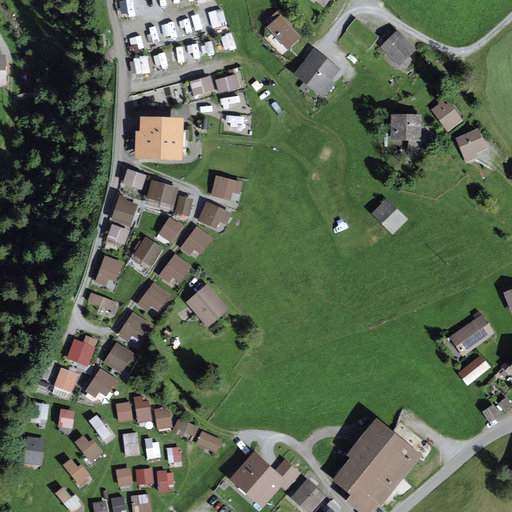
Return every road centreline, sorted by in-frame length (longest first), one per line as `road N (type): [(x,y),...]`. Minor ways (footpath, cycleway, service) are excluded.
road 1 (track): [(72,324),(108,337),(115,331),(202,201),(118,158)]
road 2 (track): [(325,43),(343,17),(360,9),(456,55),(474,52),(511,16)]
road 3 (track): [(72,324),(110,210),(118,158)]
road 4 (residential): [(118,158),(123,90),(111,0)]
road 5 (unclassified): [(511,427),(400,511)]
